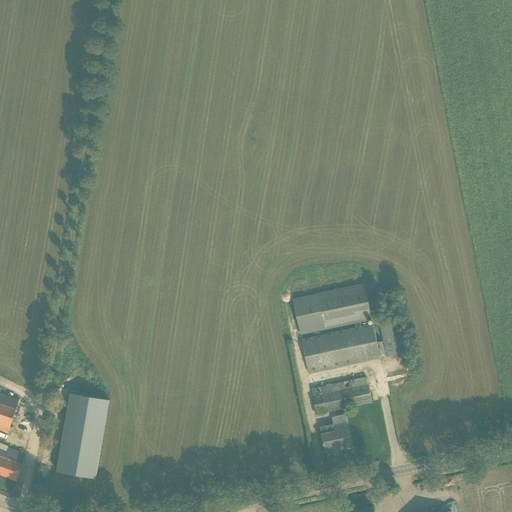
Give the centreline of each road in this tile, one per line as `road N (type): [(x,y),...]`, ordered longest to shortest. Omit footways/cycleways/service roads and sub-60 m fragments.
road 1 (track): [(110,0),(24,511)]
road 2 (secondary): [(511,448),(204,511)]
